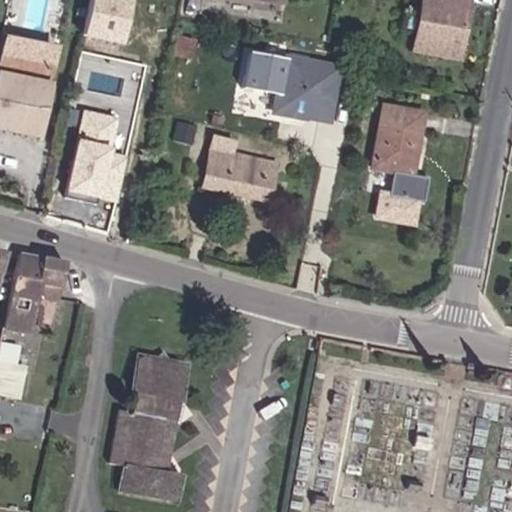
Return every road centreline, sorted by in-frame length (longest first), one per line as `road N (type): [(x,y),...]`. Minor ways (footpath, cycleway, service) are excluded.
road 1 (tertiary): [(0,225),(264,301),(455,340)]
road 2 (residential): [(493,131),(455,340)]
